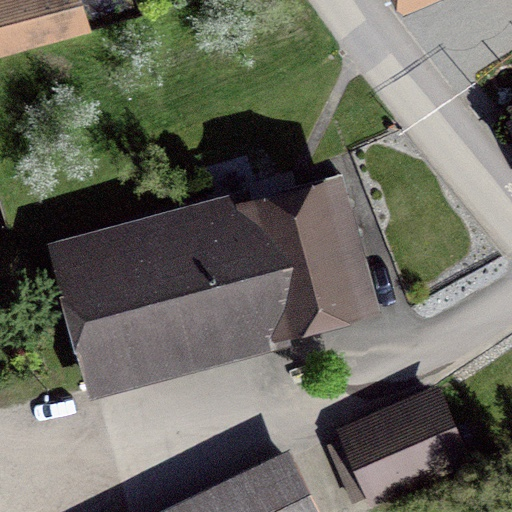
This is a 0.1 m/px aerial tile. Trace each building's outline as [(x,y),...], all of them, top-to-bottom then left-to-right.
[(0,0),(0,51),(88,26),(78,0),(0,0)] [(502,101),(511,94),(511,50),(482,68),(502,101)] [(332,193),(63,266),(91,369),(360,295),(332,193)] [(372,490),(459,453),(434,398),(349,435),(372,490)] [(311,511),(286,459),(178,511),(311,511)]
